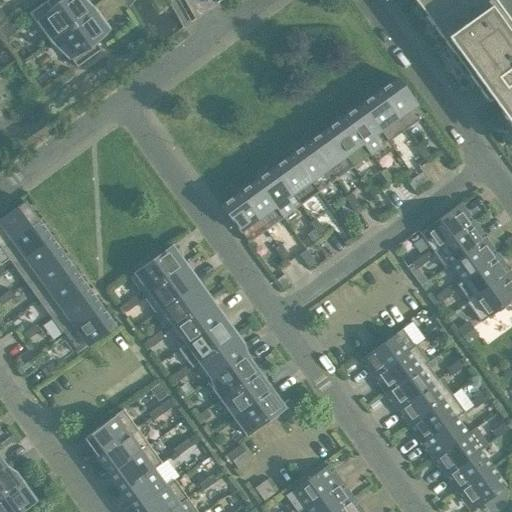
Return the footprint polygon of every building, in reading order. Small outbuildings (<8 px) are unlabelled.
[(49,42),(95,9),(95,8),(89,12),(80,0),(46,0),(28,13),(49,42)] [(511,29),(511,28),(507,31),(484,0),(413,0),(487,102),(492,98),(501,110),(499,112),(511,129),(511,29)] [(93,40),(109,28),(95,9),(49,42),(50,43),(55,39),(76,67),(100,50),(93,40)] [(16,32),(8,21),(0,27),(0,32),(5,40),(16,32)] [(396,78),(378,91),(406,129),(424,116),(415,104),(396,78)] [(378,91),(360,103),(388,142),(406,129),(378,91)] [(360,103),(343,116),(370,154),(375,160),(393,148),(388,142),(360,103)] [(343,116),(325,129),(353,167),(370,154),(343,116)] [(325,129),(308,141),(335,179),(353,167),(325,129)] [(308,141),(291,154),(318,192),(335,179),(308,141)] [(425,149),(420,142),(414,147),(418,153),(425,149)] [(429,155),(425,149),(418,153),(423,160),(429,155)] [(291,154),(273,167),(301,205),(318,192),(291,154)] [(273,167),(255,179),(287,223),(299,215),(294,209),(301,205),(273,167)] [(390,174),(385,168),(379,172),(383,179),(390,174)] [(394,181),(390,174),(383,179),(388,185),(394,181)] [(255,179),(238,192),(265,230),(282,218),(287,224),(287,223),(255,179)] [(238,192),(220,205),(238,231),(239,231),(247,243),(265,230),(238,192)] [(355,199),(350,193),(344,197),(348,204),(355,199)] [(359,206),(355,199),(348,204),(353,210),(359,206)] [(0,247),(38,220),(24,201),(0,218),(0,247)] [(425,228),(419,233),(432,252),(474,222),(468,215),(460,203),(456,206),(448,211),(424,228),(425,228)] [(320,225),(315,218),(309,223),(313,229),(320,225)] [(0,247),(0,263),(7,258),(12,265),(50,238),(38,220),(0,247)] [(474,222),(432,252),(444,269),(450,264),(486,239),(474,222)] [(324,231),(320,225),(313,229),(318,236),(324,231)] [(50,238),(12,265),(25,283),(63,255),(50,238)] [(486,239),(450,264),(462,281),(497,255),(492,248),(486,239)] [(285,250),(280,243),(273,248),(278,254),(285,250)] [(142,295),(185,264),(172,246),(151,261),(149,257),(133,268),(136,272),(129,277),(142,295)] [(289,256),(285,250),(278,254),(283,261),(289,256)] [(428,260),(426,257),(423,254),(417,258),(422,265),(428,260)] [(63,255),(25,283),(38,300),(76,273),(63,255)] [(462,281),(456,285),(468,302),(509,272),(497,255),(462,281)] [(422,265),(417,258),(410,263),(415,269),(422,265)] [(155,313),(193,285),(187,276),(191,273),(185,264),(142,295),(155,313)] [(468,302),(466,303),(480,322),(511,299),(511,275),(510,272),(509,272),(468,302)] [(76,273),(38,300),(50,318),(88,290),(76,273)] [(173,326),(210,299),(204,290),(200,294),(193,285),(155,313),(161,309),(173,326)] [(452,293),(450,290),(447,287),(441,291),(445,298),(452,293)] [(14,296),(12,292),(9,289),(3,294),(7,300),(14,296)] [(88,290),(50,318),(63,336),(101,308),(88,290)] [(445,298),(441,291),(434,296),(439,302),(445,298)] [(138,303),(136,299),(134,296),(127,301),(132,307),(138,303)] [(178,349),(219,320),(212,311),(217,308),(210,299),(173,326),(185,343),(177,348),(178,349)] [(132,307),(127,301),(121,306),(125,312),(132,307)] [(101,308),(63,336),(76,353),(88,345),(114,326),(101,308)] [(191,367),(236,334),(230,325),(225,329),(219,320),(178,349),(191,367)] [(39,331),(37,328),(34,324),(28,329),(33,336),(39,331)] [(439,333),(435,326),(428,331),(433,337),(439,333)] [(33,336),(28,329),(21,334),(26,340),(33,336)] [(395,333),(360,359),(366,367),(370,364),(376,372),(372,375),(372,376),(414,346),(401,329),(395,333)] [(164,338),(161,334),(159,331),(152,336),(157,342),(164,338)] [(433,337),(428,331),(422,336),(426,342),(433,337)] [(211,378),(244,355),(238,346),(242,343),(236,334),(191,367),(199,362),(211,378)] [(157,342),(152,336),(146,341),(151,347),(157,342)] [(414,346),(372,376),(378,383),(382,380),(388,389),(384,392),(384,393),(428,361),(416,345),(414,346)] [(219,399),(256,372),(244,355),(211,378),(207,382),(219,399)] [(463,366),(459,359),(452,364),(457,370),(463,366)] [(428,361),(384,393),(389,400),(394,397),(400,405),(396,408),(396,409),(437,379),(426,364),(428,362),(428,361)] [(56,368),(51,362),(45,366),(49,373),(56,368)] [(457,370),(452,364),(446,369),(450,375),(457,370)] [(189,373),(187,370),(184,366),(178,371),(182,377),(189,373)] [(182,377),(178,371),(171,376),(176,382),(182,377)] [(237,414),(269,390),(256,372),(219,399),(226,408),(230,405),(237,414)] [(437,379),(396,409),(401,416),(405,413),(412,422),(408,425),(408,426),(452,394),(439,378),(437,379)] [(245,435),(282,408),(269,390),(237,414),(243,422),(238,426),(245,435)] [(487,399),(483,392),(476,397),(481,404),(487,399)] [(452,394),(408,426),(413,433),(417,430),(424,438),(420,441),(420,442),(463,411),(452,394)] [(481,404),(476,397),(470,402),(474,408),(481,404)] [(168,399),(158,406),(163,413),(173,405),(168,399)] [(158,406),(148,414),(150,417),(152,420),(163,413),(158,406)] [(89,433),(83,438),(96,456),(97,455),(135,428),(122,409),(89,433)] [(210,416),(205,409),(199,414),(203,420),(210,416)] [(463,411),(420,442),(425,449),(429,446),(436,455),(431,458),(432,459),(467,433),(456,418),(464,412),(463,411)] [(509,429),(504,422),(498,427),(502,433),(509,429)] [(467,433),(432,459),(437,466),(441,463),(447,471),(443,474),(444,475),(479,450),(480,450),(488,445),(475,427),(467,433)] [(502,433),(498,427),(491,431),(496,438),(502,433)] [(97,455),(96,456),(109,474),(110,473),(148,445),(135,428),(97,455)] [(195,433),(186,439),(188,443),(197,436),(195,433)] [(197,436),(188,443),(191,446),(200,439),(197,436)] [(191,446),(188,443),(186,439),(180,444),(184,451),(191,446)] [(184,451),(180,444),(173,449),(178,455),(184,451)] [(110,473),(109,474),(121,491),(161,463),(148,445),(110,473)] [(231,460),(244,451),(239,445),(226,454),(231,460)] [(479,450),(444,475),(449,482),(453,479),(459,488),(455,491),(456,492),(491,466),(480,450),(479,450)] [(237,469),(250,460),(244,451),(231,461),(237,469)] [(161,463),(121,491),(134,509),(135,508),(174,480),(178,477),(166,459),(161,463)] [(305,507),(340,482),(339,481),(335,484),(329,475),(333,472),(327,464),(292,489),(305,507)] [(491,466),(456,492),(461,499),(462,498),(465,496),(474,508),(481,503),(482,503),(505,486),(491,466)] [(0,497),(22,482),(15,473),(11,476),(5,467),(0,470),(0,497)] [(216,481),(214,478),(211,474),(205,479),(209,486),(216,481)] [(209,486),(205,479),(198,484),(203,490),(209,486)] [(135,508),(134,509),(136,511),(166,511),(178,503),(186,497),(174,480),(135,508)] [(274,493),(265,480),(254,488),(263,501),(274,493)] [(18,511),(35,500),(22,482),(0,497),(0,511),(18,511)] [(308,511),(332,511),(352,498),(351,497),(347,500),(341,491),(345,489),(340,482),(305,507),(308,511)] [(178,503),(166,511),(196,511),(186,497),(178,503)] [(355,511),(353,508),(357,505),(352,498),(332,511),(355,511)]
